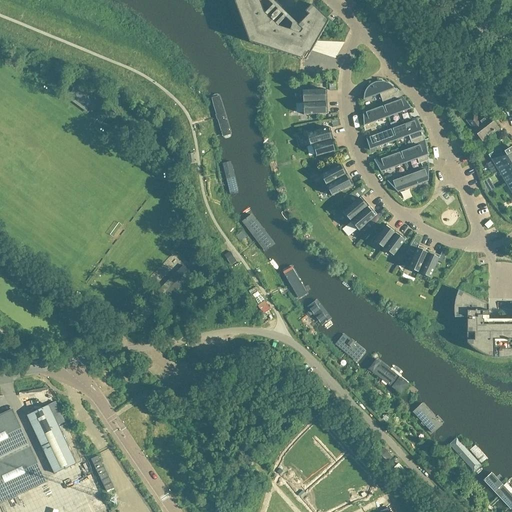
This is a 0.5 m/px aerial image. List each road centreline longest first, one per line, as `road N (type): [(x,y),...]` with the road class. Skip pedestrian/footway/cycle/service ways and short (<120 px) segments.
road 1 (unclassified): [(454,511),(300,348),(264,332),(220,332),(0,375)]
road 2 (residential): [(361,31),(345,54),(343,99),(365,172),(413,222),(459,244),(482,241)]
road 3 (residential): [(361,31),(443,140),(482,241)]
